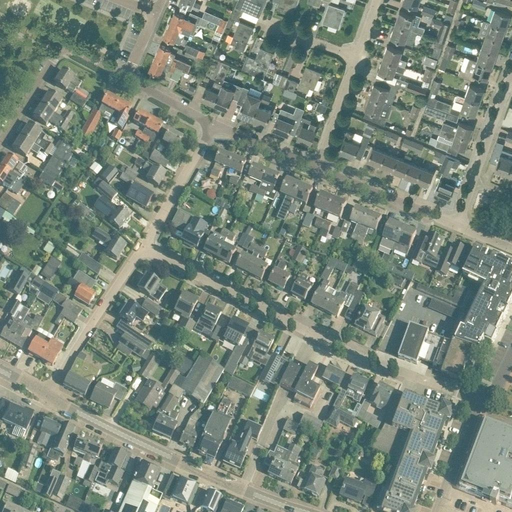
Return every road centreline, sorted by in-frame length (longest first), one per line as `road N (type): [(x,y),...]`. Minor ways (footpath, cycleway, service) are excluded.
road 1 (residential): [(476,403),(321,337),(143,246)]
road 2 (tertiary): [(304,511),(174,462),(44,396)]
road 3 (residential): [(0,142),(57,52),(74,49),(125,77)]
road 4 (residential): [(44,396),(143,246)]
road 5 (residential): [(455,222),(317,168)]
road 6 (residential): [(143,246),(209,121)]
road 7 (residential): [(469,184),(511,66)]
